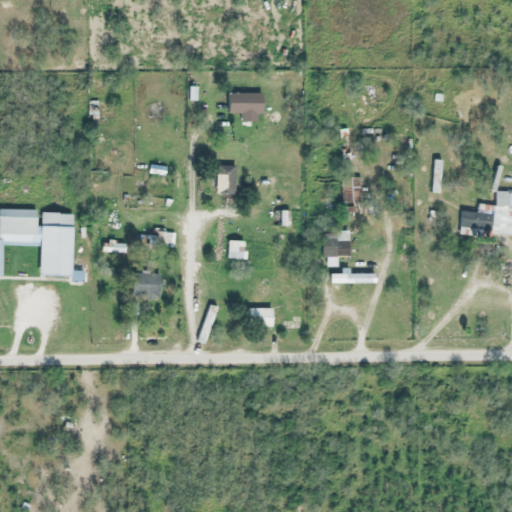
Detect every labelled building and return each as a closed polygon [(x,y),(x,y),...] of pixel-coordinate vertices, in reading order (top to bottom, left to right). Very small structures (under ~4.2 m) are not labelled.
[(33,13),(34,0),(23,0),(23,12),(33,13)] [(242,114),(242,98),(224,98),(224,114),(242,114)] [(441,161),(432,160),(429,193),(438,194),(441,161)] [(215,167),(215,197),(234,197),(234,167),(215,167)] [(340,204),(360,204),(360,179),(340,179),(340,204)] [(459,212),(459,230),(478,231),(478,236),(511,236),(511,192),(493,192),(493,206),(476,205),(476,213),(459,212)] [(0,278),(1,278),(1,246),(39,246),(38,277),(70,277),(72,212),(0,211),(0,278)] [(273,226),(285,226),(284,212),(273,212),(273,226)] [(347,258),(347,232),(320,232),(320,258),(347,258)] [(244,242),(226,242),(226,260),(243,260),(244,242)] [(131,299),(158,299),(158,274),(131,274),(131,299)] [(271,309),(246,309),(246,328),(271,329),(271,309)]
